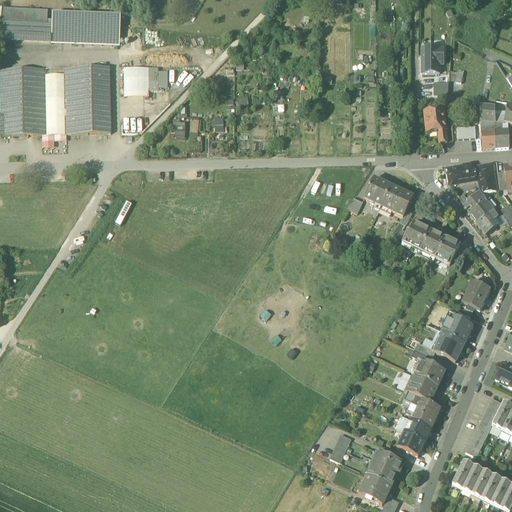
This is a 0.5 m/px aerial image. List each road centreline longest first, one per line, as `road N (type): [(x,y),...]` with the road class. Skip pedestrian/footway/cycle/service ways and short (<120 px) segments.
road 1 (residential): [(117,168),(419,162)]
road 2 (residential): [(511,289),(426,511)]
road 3 (track): [(117,168),(276,0)]
road 4 (track): [(0,350),(117,168)]
road 5 (residential): [(511,280),(419,162)]
